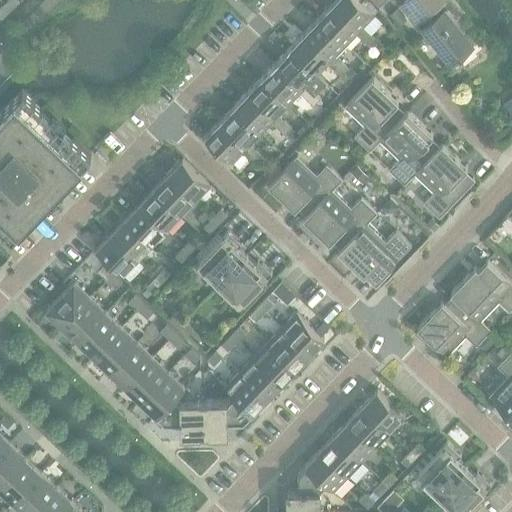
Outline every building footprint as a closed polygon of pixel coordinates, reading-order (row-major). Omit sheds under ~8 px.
[(7,0),(5,3),(11,9),(19,1),(18,0),(7,0)] [(363,39),(370,32),(363,25),(374,14),(360,0),(334,0),(332,2),(360,29),(356,32),(363,39)] [(447,2),(445,0),(407,0),(402,4),(417,25),(447,2)] [(345,44),(356,32),(360,29),(332,2),(318,17),(345,44)] [(0,16),(2,19),(11,9),(5,3),(0,7),(0,16)] [(408,19),(398,7),(391,13),(400,25),(408,19)] [(450,65),(474,46),(445,10),(421,29),(450,65)] [(335,55),(345,44),(318,17),(304,32),(331,58),(328,62),(335,68),(341,61),(335,55)] [(274,32),(269,38),(274,43),(279,38),(274,32)] [(317,73),(328,62),(331,58),(304,32),(290,47),(317,73)] [(370,32),(363,39),(370,46),(377,39),(370,32)] [(327,83),(317,73),(290,47),(275,61),(303,88),(300,91),(306,98),(313,91),(317,94),(327,83)] [(289,103),(300,91),(303,88),(275,61),(261,76),(289,103)] [(341,61),(335,68),(342,75),(348,68),(341,61)] [(346,73),(352,79),(353,80),(359,74),(358,73),(351,67),(346,73)] [(278,114),(289,103),(261,76),(247,91),(275,117),(271,121),(278,127),(285,120),(278,114)] [(405,112),(396,103),(399,101),(373,76),(345,105),(365,124),(355,135),(370,149),(380,139),(405,112)] [(50,118),(22,91),(0,114),(0,225),(13,238),(91,157),(63,130),(60,133),(47,121),(50,118)] [(261,132),(271,121),(275,117),(247,91),(233,106),(261,132)] [(313,91),(306,98),(313,105),(320,98),(317,94),(313,91)] [(250,143),(261,132),(233,106),(219,120),(247,147),(243,150),(250,157),(257,150),(250,143)] [(440,145),(439,145),(431,137),(433,134),(407,109),(405,112),(380,139),(399,157),(389,168),(405,183),(415,172),(414,172),(440,145)] [(232,162),(243,150),(247,147),(219,120),(204,136),(232,162)] [(285,120),(278,127),(285,134),(292,127),(285,120)] [(414,172),(415,172),(434,191),(424,201),(440,216),(475,179),(465,170),(468,167),(442,142),(439,145),(440,145),(414,172)] [(257,150),(250,157),(257,163),(264,156),(257,150)] [(332,188),(333,188),(343,178),(327,163),(317,173),(297,154),(269,183),(295,208),(298,206),(306,214),(307,215),(332,188)] [(175,166),(168,173),(196,200),(210,185),(183,158),(181,160),(178,158),(173,164),(175,166)] [(356,165),(350,171),(362,183),(369,177),(356,165)] [(181,215),(196,200),(168,173),(154,188),(181,215)] [(167,229),(181,215),(154,188),(140,203),(167,229)] [(352,207),(333,188),(332,188),(307,215),(306,214),(304,217),(330,242),(332,239),(341,247),(367,221),(367,222),(377,211),(362,196),(352,207)] [(391,198),(381,208),(385,212),(392,212),(394,209),(395,202),(391,198)] [(153,244),(167,229),(140,203),(125,218),(153,244)] [(212,216),(219,222),(228,213),(221,207),(212,216)] [(206,210),(198,218),(205,224),(212,216),(206,210)] [(210,231),(219,222),(212,216),(205,224),(204,225),(210,231)] [(431,217),(425,223),(432,229),(437,223),(431,217)] [(139,259),(153,244),(125,218),(111,232),(139,259)] [(386,240),(367,222),(367,221),(341,247),(338,250),(364,275),(367,272),(376,281),(412,245),(396,230),(386,240)] [(219,284),(247,255),(235,243),(238,240),(228,230),(196,263),(219,284)] [(124,274),(139,259),(111,232),(97,248),(124,274)] [(184,246),(190,252),(199,243),(193,236),(184,246)] [(182,261),(190,252),(184,246),(175,255),(182,261)] [(219,284),(241,306),(272,273),(262,263),(259,267),(247,255),(219,284)] [(481,319),(481,318),(499,299),(510,309),(511,306),(511,281),(488,258),(479,268),(476,266),(451,292),(454,294),(481,319)] [(107,278),(113,272),(104,264),(98,270),(107,278)] [(156,275),(162,281),(171,272),(165,266),(156,275)] [(113,272),(107,278),(116,287),(122,281),(113,272)] [(154,290),(162,281),(156,275),(147,284),(154,290)] [(63,325),(91,295),(74,280),(46,309),(63,325)] [(259,305),(265,311),(278,298),(271,292),(259,305)] [(138,308),(144,302),(135,294),(129,300),(138,308)] [(491,328),(481,318),(481,319),(454,294),(445,303),(443,300),(418,326),(447,354),(466,334),(477,344),(478,342),(487,350),(496,340),(488,332),(491,328)] [(78,340),(106,310),(91,295),(63,325),(78,340)] [(147,317),(153,311),(144,302),(138,308),(147,317)] [(256,320),(265,311),(259,305),(250,314),(256,320)] [(94,355),(122,325),(106,310),(78,340),(94,355)] [(178,326),(184,320),(175,311),(169,318),(178,326)] [(282,327),(309,353),(324,338),(297,311),(282,327)] [(184,320),(178,326),(187,335),(193,329),(184,320)] [(169,338),(175,332),(166,323),(160,330),(169,338)] [(109,369),(138,340),(122,325),(94,355),(109,369)] [(230,334),(237,340),(246,331),(239,325),(230,334)] [(295,368),(309,353),(282,327),(268,342),(295,368)] [(178,347),(184,341),(175,332),(169,338),(178,347)] [(228,349),(237,340),(230,334),(222,343),(228,349)] [(125,384),(153,355),(138,340),(109,369),(125,384)] [(281,383),(295,368),(268,342),(254,356),(281,383)] [(511,349),(505,344),(497,352),(504,358),(498,365),(508,375),(489,395),(511,416),(511,349)] [(194,362),(200,356),(191,347),(185,353),(194,362)] [(223,355),(216,349),(207,358),(214,364),(223,355)] [(140,399),(169,370),(153,355),(125,384),(140,399)] [(267,398),(281,383),(254,356),(239,371),(267,398)] [(176,395),(185,385),(169,370),(140,399),(156,415),(176,395)] [(253,413),(267,398),(239,371),(225,386),(232,394),(233,393),(253,413)] [(363,405),(390,431),(405,416),(378,389),(363,405)] [(245,421),(253,413),(233,393),(232,394),(227,399),(204,400),(205,432),(228,432),(227,421),(245,421)] [(181,400),(176,395),(156,415),(165,423),(182,422),(182,433),(205,432),(204,400),(181,400)] [(376,446),(390,431),(363,405),(349,419),(376,446)] [(362,461),(376,446),(349,419),(335,434),(362,461)] [(0,451),(11,441),(0,430),(0,451)] [(348,475),(362,461),(335,434),(320,449),(348,475)] [(0,483),(26,456),(11,441),(0,451),(0,483)] [(410,450),(416,456),(425,447),(419,441),(410,450)] [(438,495),(466,466),(454,454),(457,451),(447,441),(416,474),(438,495)] [(333,491),(348,475),(320,449),(306,463),(326,483),(333,491)] [(408,465),(416,456),(410,450),(401,459),(408,465)] [(0,487),(14,500),(42,471),(26,456),(0,483),(0,487)] [(321,489),(326,483),(306,463),(298,472),(298,489),(288,490),(288,511),(300,511),(321,511),(321,489)] [(466,466),(438,495),(455,511),(464,511),(492,484),(482,474),(478,478),(466,466)] [(382,479),(388,485),(397,476),(391,470),(382,479)] [(25,511),(32,511),(57,486),(42,471),(14,500),(25,511)] [(380,494),(388,485),(382,479),(373,488),(380,494)] [(62,511),(73,501),(57,486),(32,511),(62,511)] [(368,506),(374,500),(365,491),(359,498),(368,506)] [(383,499),(377,505),(384,511),(390,511),(396,507),(386,497),(383,499)] [(81,511),(82,509),(73,501),(62,511),(81,511)]
